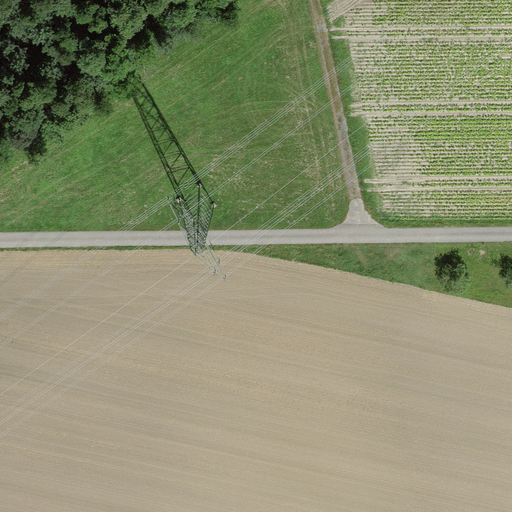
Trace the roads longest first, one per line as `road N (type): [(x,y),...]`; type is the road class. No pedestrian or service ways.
road 1 (track): [(365,238),(0,238)]
road 2 (track): [(429,511),(365,238)]
road 3 (track): [(314,0),(365,238)]
road 4 (track): [(511,237),(365,238)]
